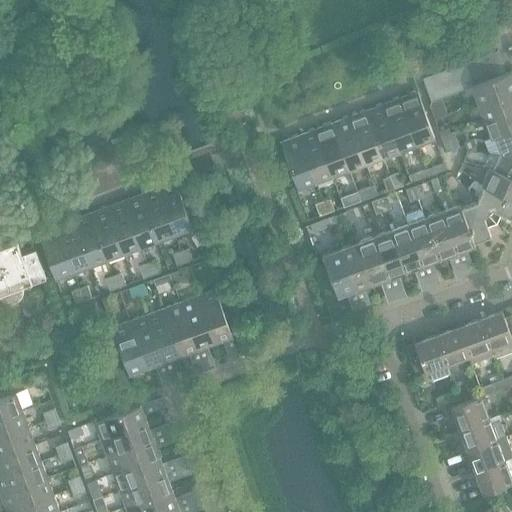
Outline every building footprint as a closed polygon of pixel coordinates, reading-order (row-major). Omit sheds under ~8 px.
[(505,72),(497,50),(486,54),(495,77),(505,72)] [(495,77),(486,54),(476,58),(484,81),(495,77)] [(484,81),(476,58),(465,62),(474,85),(484,81)] [(474,85),(465,62),(454,66),(463,89),(472,85),(474,85)] [(463,89),(454,66),(444,70),(452,93),(463,89)] [(452,93),(444,70),(433,74),(441,97),(452,93)] [(484,81),(474,85),(472,85),(478,103),(511,90),(511,71),(511,70),(505,72),(495,77),(484,81)] [(441,97),(433,74),(422,78),(431,101),(441,97)] [(511,109),(511,90),(478,103),(484,120),(511,109)] [(434,137),(417,91),(399,98),(416,144),(434,137)] [(416,144),(399,98),(382,104),(399,150),(416,144)] [(447,114),(441,98),(431,102),(430,107),(434,119),(447,114)] [(399,150),(382,104),(365,110),(382,156),(399,150)] [(511,109),(484,120),(491,137),(494,137),(511,129),(511,109)] [(382,156),(365,110),(348,117),(365,162),(382,156)] [(365,162),(348,117),(331,123),(348,169),(365,162)] [(348,169),(331,123),(314,129),(331,175),(348,169)] [(450,133),(448,128),(439,131),(441,136),(450,133)] [(331,175),(314,129),(297,135),(314,181),(331,175)] [(511,129),(494,137),(499,153),(511,153),(511,129)] [(459,147),(453,131),(450,133),(441,136),(446,152),(459,147)] [(314,181),(297,135),(280,142),(297,188),(314,181)] [(511,177),(511,153),(499,153),(492,168),(511,177)] [(445,169),(443,163),(426,169),(428,175),(445,169)] [(511,177),(492,168),(490,167),(482,185),(484,186),(511,199),(511,177)] [(428,175),(426,169),(408,175),(411,181),(428,175)] [(402,186),(397,173),(390,176),(394,188),(402,186)] [(394,188),(390,176),(382,179),(387,191),(394,188)] [(440,188),(436,178),(430,180),(434,190),(440,188)] [(192,226),(175,181),(157,187),(174,233),(192,226)] [(425,196),(421,183),(413,186),(418,199),(425,196)] [(418,199),(413,186),(405,189),(410,202),(418,199)] [(510,218),(511,213),(511,199),(484,186),(477,201),(496,223),(501,214),(510,218)] [(174,233),(157,187),(140,194),(157,240),(174,233)] [(377,195),(374,188),(358,194),(361,201),(377,195)] [(360,201),(357,192),(340,198),(343,207),(360,201)] [(157,240),(140,194),(124,200),(141,246),(157,240)] [(391,208),(386,196),(379,199),(383,211),(391,208)] [(334,210),(330,198),(322,200),(327,213),(334,210)] [(383,211),(379,199),(371,202),(376,214),(383,211)] [(141,246),(124,200),(107,206),(123,252),(141,246)] [(327,213),(322,200),(314,203),(319,216),(327,213)] [(496,223),(477,201),(461,207),(474,242),(490,236),(487,227),(496,223)] [(475,245),(474,242),(461,207),(460,207),(459,204),(441,212),(456,252),(475,245)] [(123,252),(107,206),(90,212),(106,259),(123,252)] [(357,221),(353,209),(345,212),(348,219),(349,223),(357,221)] [(439,258),(424,218),(422,211),(418,209),(407,214),(405,217),(407,224),(422,265),(439,258)] [(106,259),(90,212),(72,219),(89,265),(106,259)] [(348,219),(345,212),(328,218),(331,225),(348,219)] [(456,252),(441,212),(424,218),(439,258),(456,252)] [(331,226),(331,225),(328,218),(310,224),(313,232),(331,226)] [(89,265),(72,219),(56,225),(73,271),(89,265)] [(422,265),(407,224),(390,230),(405,271),(422,265)] [(73,271),(56,225),(38,232),(55,278),(73,271)] [(405,271),(390,230),(373,237),(388,277),(405,271)] [(388,277),(373,237),(356,243),(371,284),(388,277)] [(0,299),(2,302),(6,303),(10,304),(14,303),(18,301),(21,298),(23,294),(23,290),(22,284),(45,276),(34,247),(20,252),(16,240),(0,245),(0,299)] [(371,284),(356,243),(339,249),(354,290),(371,284)] [(193,260),(189,248),(181,251),(185,263),(193,260)] [(354,290),(339,249),(322,256),(337,296),(354,290)] [(185,263),(181,251),(173,254),(177,265),(185,263)] [(159,272),(155,261),(147,264),(151,275),(159,272)] [(151,275),(147,264),(139,267),(143,278),(151,275)] [(177,270),(168,274),(171,280),(173,286),(182,283),(177,270)] [(125,285),(121,273),(113,276),(117,288),(125,285)] [(155,286),(171,280),(168,274),(153,280),(155,286)] [(117,288),(113,276),(105,279),(109,290),(117,288)] [(148,294),(143,283),(136,285),(140,297),(148,294)] [(92,297),(87,285),(79,289),(84,300),(92,297)] [(140,297),(136,285),(129,288),(133,300),(140,297)] [(84,300),(79,289),(71,292),(76,303),(84,300)] [(232,335),(215,290),(197,296),(214,342),(232,335)] [(114,309),(109,296),(102,298),(106,311),(114,309)] [(214,342),(197,296),(180,302),(197,348),(214,342)] [(197,348),(180,302),(164,309),(180,354),(197,348)] [(180,354),(164,309),(147,315),(163,360),(180,354)] [(511,339),(511,318),(511,315),(504,317),(501,310),(478,319),(492,356),(493,355),(493,358),(511,351),(511,339)] [(163,360),(147,315),(129,321),(146,367),(163,360)] [(492,356),(478,319),(457,326),(468,355),(469,355),(471,363),(492,356)] [(146,367),(129,321),(111,327),(128,373),(146,367)] [(468,355),(457,326),(435,335),(446,363),(468,355)] [(446,363),(435,335),(404,346),(415,375),(429,370),(432,379),(450,373),(446,363)] [(45,383),(41,374),(30,379),(34,387),(45,383)] [(511,383),(511,375),(502,380),(504,387),(511,383)] [(504,387),(502,380),(491,384),(494,391),(504,387)] [(460,397),(457,390),(446,394),(449,401),(460,397)] [(0,418),(22,410),(15,392),(0,397),(0,418)] [(449,401),(446,394),(436,399),(439,406),(449,401)] [(488,418),(480,396),(451,407),(459,429),(488,418)] [(146,422),(140,404),(93,421),(100,439),(146,422)] [(57,416),(54,408),(43,413),(46,421),(57,416)] [(0,437),(28,427),(22,410),(0,418),(0,437)] [(60,424),(57,416),(46,421),(49,429),(60,424)] [(500,421),(490,425),(488,418),(459,429),(467,450),(506,436),(500,421)] [(153,439),(146,422),(100,439),(107,456),(153,439)] [(83,434),(80,426),(68,431),(71,439),(83,434)] [(0,457),(34,444),(28,427),(0,437),(0,457)] [(511,457),(511,453),(506,436),(467,450),(475,472),(504,461),(504,460),(511,457)] [(113,473),(159,456),(153,439),(107,456),(113,473)] [(70,450),(67,442),(55,446),(58,454),(70,450)] [(0,475),(40,461),(34,444),(0,457),(0,475)] [(88,463),(82,446),(74,449),(80,466),(88,463)] [(73,458),(70,450),(58,454),(61,462),(73,458)] [(159,456),(113,473),(119,490),(165,473),(159,456)] [(47,478),(40,461),(0,475),(0,492),(1,495),(47,478)] [(511,483),(504,461),(475,472),(483,494),(511,483)] [(92,475),(88,463),(80,466),(85,477),(92,475)] [(125,507),(171,489),(165,473),(119,490),(125,507)] [(82,484),(80,476),(68,480),(71,488),(82,484)] [(7,511),(53,495),(47,478),(1,495),(7,511)] [(85,492),(82,484),(71,488),(73,496),(85,492)] [(127,511),(162,511),(178,506),(171,489),(125,507),(127,511)] [(7,511),(57,511),(59,511),(53,495),(7,511)] [(105,508),(100,496),(93,499),(97,511),(105,508)]
